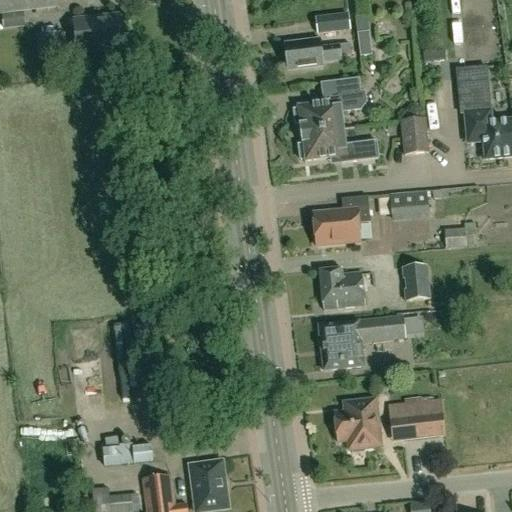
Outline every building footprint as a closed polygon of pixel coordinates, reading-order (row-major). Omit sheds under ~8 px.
[(2,16),(24,14),(24,13),(59,9),(57,0),(0,0),(0,15),(2,16)] [(2,16),(3,28),(25,26),(24,14),(2,16)] [(319,34),(344,31),(350,30),(348,15),(317,19),(319,34)] [(123,57),(122,50),(124,50),(121,17),(74,22),(78,55),(105,52),(106,59),(109,61),(121,60),(123,57)] [(38,63),(65,60),(62,33),(36,36),(38,63)] [(320,48),(319,41),(285,45),(288,72),(322,68),(322,63),(341,61),(341,58),(352,57),(350,44),(320,48)] [(486,69),(456,72),(460,107),(464,107),(468,144),(484,143),(485,161),(511,158),(511,118),(491,120),(486,69)] [(301,134),(343,128),(341,112),(361,109),(367,102),(365,91),(332,95),(333,101),(299,105),(297,105),(297,108),(293,109),(295,124),(299,123),(301,134)] [(403,156),(428,154),(424,118),(400,120),(403,156)] [(343,128),(301,134),(302,144),(298,144),(299,160),(304,159),(304,162),(306,162),(306,161),(340,157),(341,163),(379,158),(377,141),(345,145),(343,128)] [(392,223),(428,220),(426,192),(390,196),(392,223)] [(315,247),(359,246),(359,227),(370,227),(370,201),(343,202),(344,214),(314,215),(315,247)] [(465,235),(465,229),(444,230),(446,249),(466,248),(465,247),(477,246),(477,235),(465,235)] [(405,301),(429,299),(425,265),(401,267),(405,301)] [(342,275),(341,269),(319,272),(323,311),(364,307),(361,273),(342,275)] [(323,372),(364,367),(361,346),(404,340),(402,317),(358,322),(358,323),(318,327),(323,372)] [(381,448),(376,400),(345,404),(346,412),(334,414),(338,444),(348,443),(349,451),(352,451),(352,454),(365,453),(364,450),(381,448)] [(391,444),(445,438),(440,400),(387,406),(389,418),(391,444)] [(132,448),(131,445),(118,446),(119,450),(103,451),(104,468),(121,467),(121,466),(133,466),(153,464),(151,446),(132,448)] [(195,511),(212,511),(228,510),(223,463),(190,467),(195,511)] [(174,505),(170,477),(142,481),(146,511),(187,511),(186,504),(174,505)] [(108,489),(92,490),(93,511),(137,511),(137,495),(130,496),(108,497),(108,489)]
